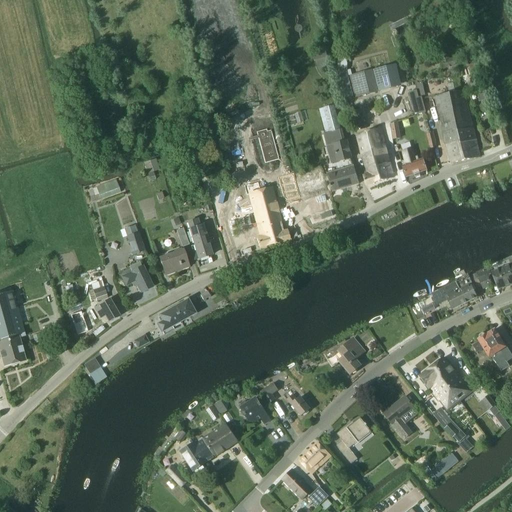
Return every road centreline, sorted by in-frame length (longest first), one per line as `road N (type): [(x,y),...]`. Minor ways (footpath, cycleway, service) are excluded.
road 1 (tertiary): [(0,436),(86,354),(165,300),(511,150)]
road 2 (tertiary): [(245,505),(378,370),(511,295)]
